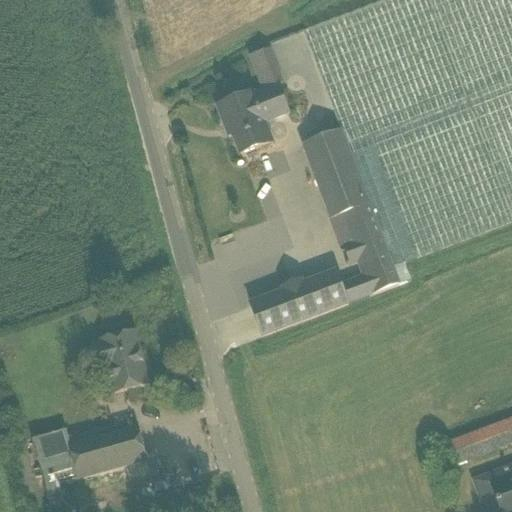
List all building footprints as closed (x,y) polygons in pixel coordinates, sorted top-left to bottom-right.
[(511,0),(393,0),(304,34),(342,134),(386,254),(391,270),(511,224),(511,0)] [(265,125),(288,116),(279,91),(255,100),(253,96),(218,109),(225,127),(228,125),(240,157),(272,145),(265,125)] [(391,270),(386,254),(342,134),(304,148),(332,222),(341,218),(352,246),(344,249),(351,267),(358,265),(363,280),(340,289),(336,275),(302,288),(301,285),(282,292),(283,295),(249,308),(261,340),(348,307),(347,307),(370,298),(370,299),(398,288),(391,270)] [(149,387),(134,334),(92,346),(100,376),(106,374),(112,398),(149,387)] [(469,460),(511,443),(511,420),(448,443),(456,465),(469,460)] [(138,430),(71,449),(80,482),(147,463),(138,430)] [(66,432),(31,441),(48,502),(62,499),(59,488),(80,482),(71,449),(66,432)] [(490,492),(498,511),(511,511),(511,468),(474,483),(479,496),(490,492)]
